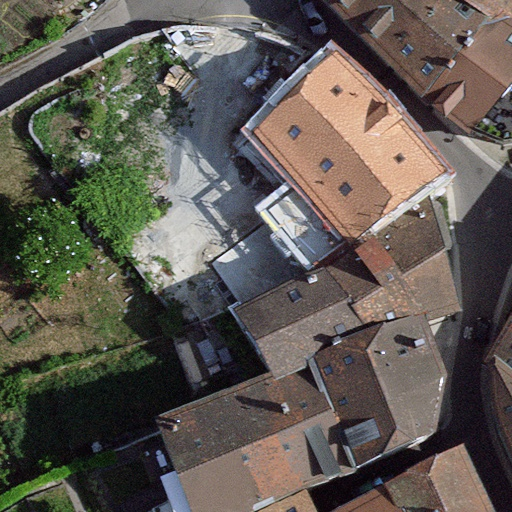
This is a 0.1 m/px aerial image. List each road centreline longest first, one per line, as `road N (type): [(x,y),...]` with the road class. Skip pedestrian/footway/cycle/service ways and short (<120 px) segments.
road 1 (residential): [(487,201),(475,354),(479,413),(511,485)]
road 2 (residential): [(300,0),(448,148),(487,201)]
road 3 (unclassified): [(0,89),(171,0)]
